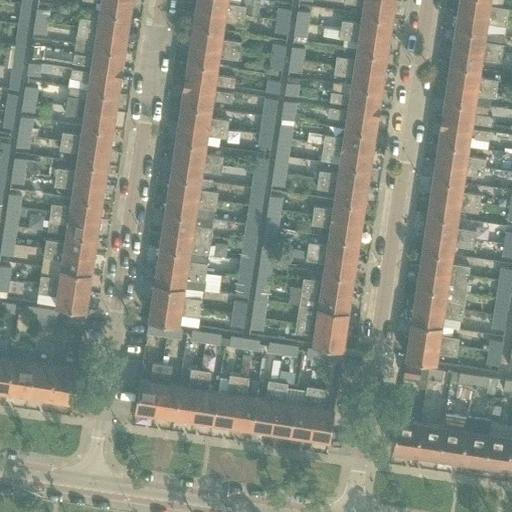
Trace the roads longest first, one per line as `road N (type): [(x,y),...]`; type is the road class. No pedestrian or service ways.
road 1 (residential): [(352,511),(430,0)]
road 2 (residential): [(163,0),(91,486)]
road 3 (tertiary): [(264,511),(91,486)]
